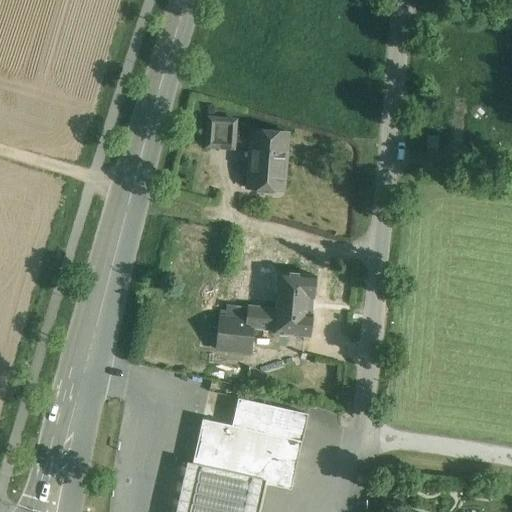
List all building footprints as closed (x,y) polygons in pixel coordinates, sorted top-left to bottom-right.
[(236,120),(209,118),(206,146),(233,149),(236,120)] [(288,133),(251,130),(247,188),(283,191),(288,133)] [(246,320),(218,317),(215,348),(251,352),(253,328),(273,330),(273,332),(309,336),(315,276),(279,272),(278,275),(251,272),(249,293),(276,296),(275,309),(248,306),(246,320)] [(227,421),(233,396),(211,391),(205,416),(227,421)] [(307,414),(238,398),(231,426),(202,419),(192,463),(191,467),(265,483),(290,489),(307,414)] [(191,467),(192,463),(186,462),(174,511),(258,511),(265,483),(191,467)]
